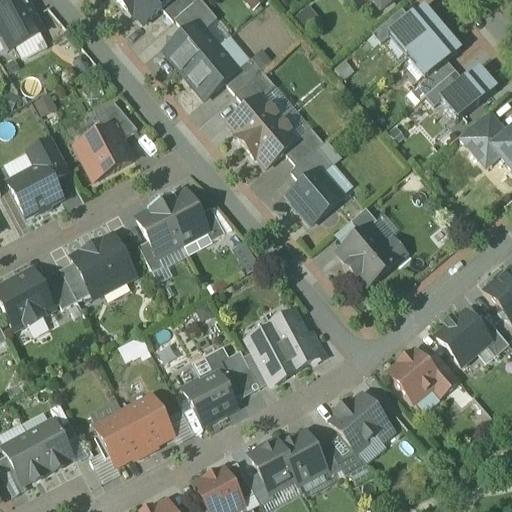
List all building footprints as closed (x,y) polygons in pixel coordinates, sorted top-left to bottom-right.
[(114,0),(122,9),(133,0),(114,0)] [(133,0),(122,9),(131,20),(133,18),(143,30),(161,15),(174,4),(173,3),(171,0),(133,0)] [(195,0),(176,0),(173,3),(174,4),(161,15),(173,28),(175,27),(200,5),(195,0)] [(366,0),(380,16),(398,0),(366,0)] [(23,4),(0,16),(0,34),(11,55),(42,38),(23,4)] [(217,25),(200,5),(175,27),(186,40),(198,30),(203,37),(217,25)] [(441,34),(423,13),(411,23),(409,24),(395,36),(387,42),(388,43),(392,40),(410,60),(406,63),(406,64),(441,34)] [(401,14),(387,27),(395,36),(409,24),(401,14)] [(387,27),(372,39),(380,49),(387,42),(395,36),(387,27)] [(203,37),(198,30),(186,40),(164,59),(183,82),(217,53),(203,37)] [(441,34),(406,64),(410,61),(428,82),(424,85),(424,86),(432,80),(446,67),(447,66),(459,56),(441,34)] [(217,53),(183,82),(204,106),(224,89),(237,78),(237,77),(217,53)] [(251,65),(237,77),(237,78),(224,89),(234,101),(262,77),(251,65)] [(455,77),(446,67),(432,80),(440,89),(455,77)] [(478,75),(465,86),(464,86),(463,87),(449,99),(438,108),(439,109),(442,106),(458,125),(455,128),(481,106),(494,94),(478,75)] [(262,77),(234,101),(246,115),(259,104),(260,105),(274,92),(262,77)] [(455,77),(440,89),(449,99),(463,87),(455,77)] [(424,86),(417,92),(425,102),(440,89),(432,80),(424,86)] [(440,89),(425,102),(434,112),(438,108),(449,99),(440,89)] [(260,105),(259,104),(246,115),(228,130),(237,142),(236,143),(245,154),(279,124),(269,112),(267,113),(260,105)] [(137,136),(113,108),(94,119),(104,137),(113,132),(121,145),(137,136)] [(487,119),(459,143),(483,171),(497,159),(492,153),(505,141),(487,119)] [(279,124),(245,154),(254,165),(256,163),(265,174),(284,159),(297,148),(296,147),(288,138),(290,137),(279,124)] [(104,137),(76,152),(94,187),(113,177),(119,174),(118,174),(132,167),(121,145),(113,132),(104,137)] [(310,135),(296,147),(297,148),(284,159),(296,173),(317,155),(323,150),(310,135)] [(511,135),(505,141),(492,153),(497,159),(511,176),(511,135)] [(69,178),(52,146),(28,159),(36,173),(42,170),(52,187),(69,178)] [(296,173),(290,178),(301,192),(318,177),(321,180),(332,171),(317,155),(296,173)] [(36,173),(8,189),(26,223),(61,204),(52,187),(42,170),(36,173)] [(321,180),(318,177),(301,192),(287,204),(310,231),(342,205),(321,180)] [(198,221),(186,198),(168,208),(166,205),(162,208),(161,208),(159,208),(182,250),(205,237),(206,237),(198,221)] [(182,250),(159,208),(158,209),(158,210),(153,212),(154,215),(136,225),(148,247),(157,263),(158,263),(182,250)] [(224,240),(210,214),(198,221),(206,237),(205,237),(211,248),(224,240)] [(376,228),(365,215),(350,228),(360,240),(369,233),(376,228)] [(360,240),(338,259),(348,270),(345,272),(355,283),(357,281),(367,293),(405,260),(392,245),(384,251),(369,233),(360,240)] [(104,252),(101,248),(97,251),(96,250),(88,255),(83,258),(85,262),(73,268),(74,269),(90,300),(97,297),(98,300),(128,284),(119,267),(125,264),(122,259),(115,246),(104,252)] [(157,263),(148,247),(138,253),(152,279),(163,273),(158,263),(157,263)] [(90,300),(74,269),(73,268),(60,276),(76,308),(90,300)] [(59,276),(38,287),(52,313),(58,310),(61,315),(76,308),(60,276),(59,276)] [(511,278),(510,276),(485,297),(499,314),(498,319),(502,324),(508,324),(511,329),(511,278)] [(32,277),(0,293),(0,308),(14,335),(24,329),(26,332),(43,322),(42,320),(52,314),(52,313),(38,287),(32,277)] [(464,319),(454,327),(451,324),(444,331),(447,334),(436,342),(461,371),(484,351),(489,348),(475,332),(464,319)] [(272,334),(295,375),(311,366),(313,369),(325,362),(313,340),(305,344),(291,320),(270,331),(272,334)] [(508,352),(485,324),(475,332),(489,348),(484,351),(495,363),(508,352)] [(295,375),(272,334),(248,347),(253,358),(259,368),(270,389),(272,391),(286,383),(284,381),(295,375)] [(126,368),(148,356),(140,342),(118,354),(126,368)] [(240,358),(221,368),(225,377),(226,376),(231,385),(249,375),(243,363),(240,358)] [(259,368),(253,358),(243,363),(248,374),(259,368)] [(425,371),(414,358),(388,380),(413,409),(431,393),(439,387),(425,371)] [(459,388),(436,361),(425,371),(439,387),(431,393),(440,404),(459,388)] [(270,389),(259,368),(248,374),(249,375),(259,394),(259,395),(270,389)] [(249,375),(231,385),(238,399),(241,404),(259,394),(249,375)] [(218,380),(202,388),(200,384),(182,394),(200,428),(215,420),(216,422),(235,412),(230,403),(238,399),(231,385),(226,376),(225,377),(218,381),(218,380)] [(384,428),(362,402),(350,413),(347,409),(335,419),(338,423),(330,429),(338,438),(354,458),(355,457),(376,440),(373,437),(384,428)] [(163,426),(151,403),(123,418),(145,460),(150,458),(148,454),(171,442),(163,426)] [(180,417),(168,423),(172,430),(184,424),(180,417)] [(123,418),(94,433),(107,456),(115,472),(138,459),(140,463),(145,460),(123,418)] [(43,419),(22,431),(27,441),(49,430),(43,419)] [(184,424),(172,430),(168,423),(163,426),(171,442),(176,450),(193,441),(184,424)] [(49,430),(27,441),(46,477),(71,463),(63,449),(56,435),(52,428),(49,430)] [(69,428),(56,435),(63,449),(76,442),(69,428)] [(354,458),(338,438),(326,449),(338,470),(341,476),(344,483),(366,471),(355,457),(354,458)] [(314,455),(305,439),(279,452),(276,447),(298,490),(324,477),(325,476),(314,455)] [(46,477),(27,441),(3,455),(14,476),(22,490),(46,477)] [(76,442),(63,449),(71,463),(74,470),(88,463),(76,442)] [(276,447),(249,462),(258,478),(269,499),(270,499),(295,485),(298,490),(276,447)] [(341,476),(326,449),(314,455),(325,476),(324,477),(327,483),(341,476)] [(105,466),(93,473),(102,490),(120,481),(115,472),(107,456),(102,459),(105,466)] [(102,459),(89,466),(93,473),(105,466),(102,459)] [(237,468),(224,475),(233,493),(246,486),(246,485),(237,468)] [(224,475),(193,491),(204,511),(240,511),(242,511),(241,507),(233,493),(224,475)] [(14,476),(1,483),(12,503),(25,496),(22,490),(14,476)] [(269,499),(258,478),(246,485),(246,486),(254,500),(260,511),(273,505),(270,499),(269,499)] [(246,486),(233,493),(241,507),(254,500),(246,486)]
